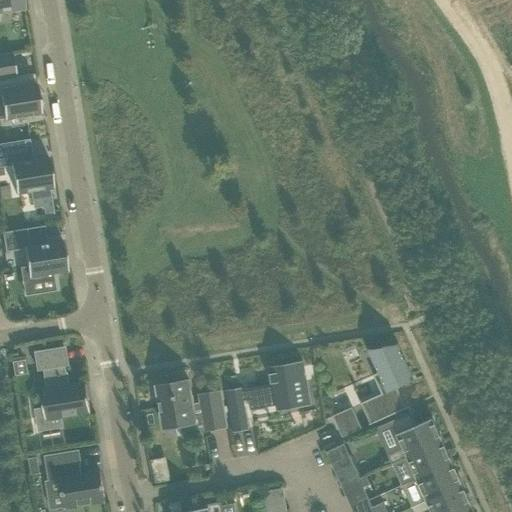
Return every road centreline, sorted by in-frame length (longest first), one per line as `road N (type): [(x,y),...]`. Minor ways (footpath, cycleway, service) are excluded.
road 1 (residential): [(511,479),(298,0)]
road 2 (residential): [(102,329),(48,0)]
road 3 (residential): [(134,511),(102,329)]
road 4 (residential): [(454,0),(493,71),(511,140)]
